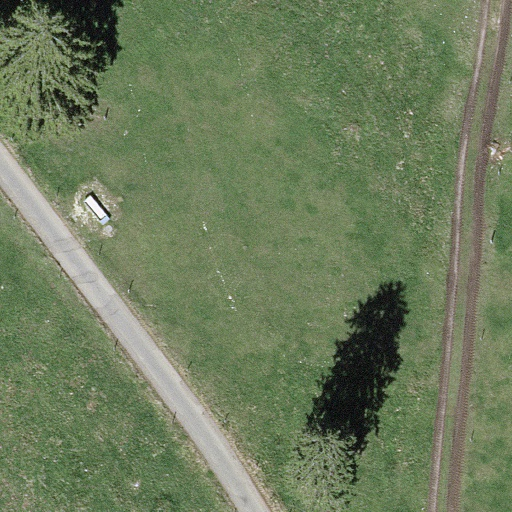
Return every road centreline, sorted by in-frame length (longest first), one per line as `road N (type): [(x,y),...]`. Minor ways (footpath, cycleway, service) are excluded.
road 1 (track): [(487,0),(494,82),(440,511)]
road 2 (track): [(242,511),(180,401),(0,165)]
